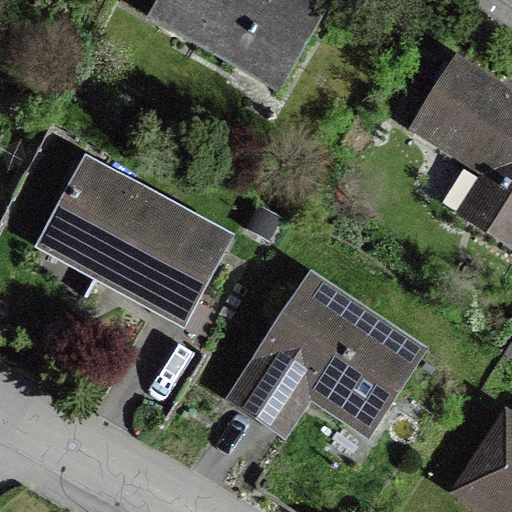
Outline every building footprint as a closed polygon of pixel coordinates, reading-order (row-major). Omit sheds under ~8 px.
[(281,79),(323,5),(314,0),(163,0),(152,21),(154,23),(162,10),(199,31),(192,44),(233,68),(240,55),(281,79)] [(511,255),(511,106),(452,68),(411,132),(482,177),(476,186),(460,175),(438,208),(511,255)] [(85,154),(35,247),(185,326),(235,234),(85,154)] [(286,439),(312,401),(369,438),(429,347),(310,269),(225,399),(286,439)] [(476,511),(511,511),(511,429),(504,424),(456,498),(476,511)]
